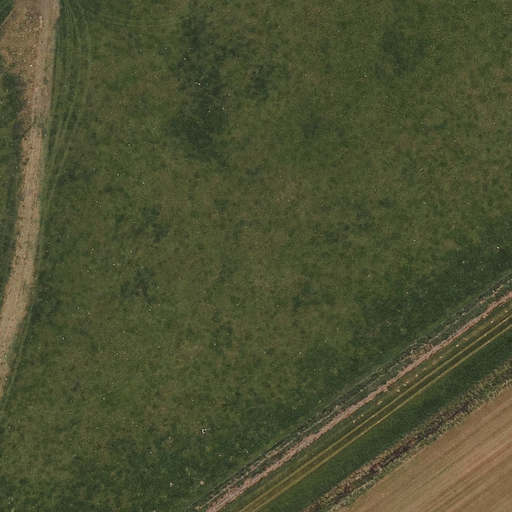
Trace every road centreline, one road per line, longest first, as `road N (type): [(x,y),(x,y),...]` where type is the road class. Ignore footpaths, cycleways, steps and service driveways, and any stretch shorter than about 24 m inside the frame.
road 1 (unclassified): [(48,0),(26,230),(0,340)]
road 2 (track): [(511,317),(243,511)]
